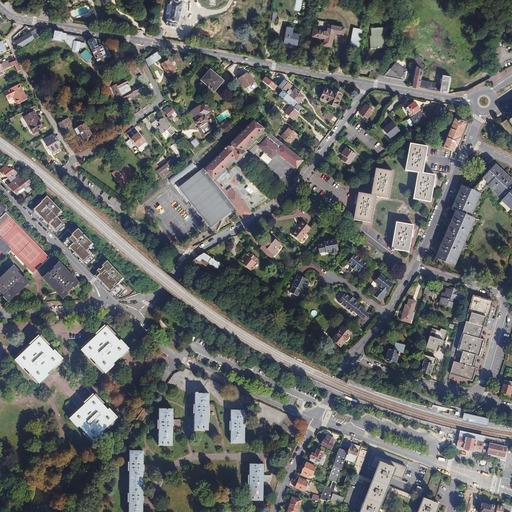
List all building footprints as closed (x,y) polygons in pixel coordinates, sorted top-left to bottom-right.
[(181,1),(181,0),(172,0),(169,19),(167,19),(166,25),(176,27),(177,21),(179,21),(182,2),(181,1)] [(315,29),(314,29),(313,36),(325,39),(323,45),(331,46),(334,32),(343,34),(344,27),(328,24),(327,31),(317,29),(315,29)] [(293,32),(293,28),(287,27),(284,42),(297,45),(299,33),(293,32)] [(382,27),(371,28),(371,36),(372,36),(373,38),(372,38),(372,48),(378,47),(378,49),(383,49),(382,36),(383,36),(382,27)] [(49,31),(37,28),(31,32),(15,42),(13,43),(17,50),(49,31)] [(359,47),(362,29),(354,28),(351,45),(359,47)] [(67,34),(55,32),(50,31),(49,37),(53,38),(53,40),(61,41),(61,39),(65,40),(65,41),(71,48),(73,48),(72,50),(79,51),(79,50),(81,50),(87,46),(85,43),(84,43),(85,37),(67,34)] [(88,42),(92,50),(92,51),(98,64),(108,59),(107,58),(111,56),(106,45),(102,47),(101,46),(98,47),(94,39),(92,38),(89,40),(88,42)] [(417,65),(422,70),(425,66),(421,63),(423,60),(415,54),(413,57),(401,48),(399,51),(417,65)] [(84,49),(79,54),(85,61),(91,57),(84,49)] [(151,56),(145,60),(148,66),(161,58),(157,52),(151,56)] [(0,65),(0,64),(0,75),(4,74),(2,71),(5,70),(5,69),(14,66),(18,72),(21,70),(16,60),(10,63),(9,60),(2,63),(3,64),(0,65)] [(168,60),(162,64),(169,76),(176,72),(168,60)] [(396,61),(384,76),(404,80),(406,71),(406,70),(404,68),(405,66),(405,64),(405,62),(403,61),(401,60),(399,60),(396,61)] [(413,87),(419,88),(420,80),(422,70),(417,65),(413,87)] [(224,81),(218,77),(215,74),(210,69),(201,80),(214,92),(220,86),(224,81)] [(375,79),(382,70),(373,69),(373,72),(370,72),(369,78),(375,79)] [(255,82),(250,75),(248,76),(247,73),(239,79),(245,88),(255,82)] [(447,93),(451,76),(442,75),(441,84),(432,82),(431,90),(447,93)] [(277,86),(265,77),(262,81),(273,90),(277,86)] [(126,79),(116,84),(111,86),(119,102),(124,100),(124,101),(134,96),(134,95),(145,90),(142,84),(131,89),(129,85),(126,84),(127,81),(126,79)] [(285,93),(291,98),(294,101),(298,104),(304,97),(295,89),(293,92),(290,89),(292,86),(284,79),(278,87),(284,92),(285,93)] [(426,89),(428,82),(420,80),(419,88),(426,89)] [(21,89),(22,88),(19,84),(10,89),(4,92),(8,100),(13,97),(18,104),(27,99),(23,91),(22,91),(21,89)] [(325,89),(320,100),(328,103),(327,104),(336,108),(341,94),(333,90),(333,92),(325,89)] [(284,99),(287,102),(288,103),(291,98),(285,93),(284,92),(280,96),(284,99)] [(419,122),(421,121),(425,118),(415,102),(406,108),(411,116),(409,117),(414,125),(415,125),(416,126),(418,125),(420,124),(419,122)] [(202,117),(209,112),(210,112),(208,110),(204,104),(192,112),(197,120),(202,117)] [(290,105),(284,112),(294,120),(300,113),(291,105),(290,105)] [(367,119),(373,111),(365,105),(359,113),(367,119)] [(165,112),(168,117),(171,120),(177,115),(171,107),(169,108),(168,106),(164,110),(165,112)] [(329,122),(333,115),(327,111),(322,117),(329,122)] [(38,120),(38,119),(34,112),(24,117),(33,133),(42,128),(38,120)] [(210,114),(209,112),(202,117),(197,120),(195,121),(199,128),(209,122),(206,117),(210,114)] [(511,112),(506,117),(508,119),(501,123),(511,139),(511,112)] [(64,133),(73,127),(68,118),(59,124),(64,133)] [(163,118),(162,119),(161,119),(159,120),(159,121),(158,122),(156,120),(152,123),(156,128),(158,127),(160,130),(159,131),(162,134),(167,130),(171,136),(175,133),(163,118)] [(463,128),(465,124),(455,120),(444,147),(453,152),(455,146),(456,146),(459,138),(458,138),(462,128),(463,128)] [(233,142),(224,150),(204,170),(203,169),(200,171),(192,161),(169,180),(187,204),(191,201),(211,227),(235,208),(243,219),(252,213),(233,189),(228,193),(222,186),(219,188),(213,180),(234,159),(236,160),(244,152),(242,150),(264,129),(254,121),(233,142)] [(380,130),(389,139),(399,130),(391,121),(380,130)] [(85,123),(77,128),(74,129),(77,135),(81,133),(84,140),(92,136),(85,123)] [(290,144),(297,135),(289,128),(281,137),(290,144)] [(267,137),(266,138),(266,139),(268,137),(270,139),(272,135),(264,129),(242,150),(244,152),(236,160),(234,159),(213,180),(219,188),(222,186),(217,179),(234,163),(236,164),(248,152),(246,150),(264,132),(267,134),(266,135),(267,137)] [(138,132),(131,138),(126,142),(131,148),(135,144),(138,148),(139,148),(141,151),(144,149),(143,148),(147,145),(145,142),(146,142),(138,132)] [(57,141),(58,142),(61,140),(58,135),(56,136),(54,133),(44,139),(49,147),(50,146),(57,141)] [(281,151),(285,146),(272,135),(270,139),(268,137),(266,139),(266,138),(260,146),(261,147),(260,147),(265,151),(266,150),(268,152),(267,153),(272,157),(272,156),(273,157),(277,153),(281,156),(283,153),(281,151)] [(222,148),(224,150),(233,142),(230,139),(222,148)] [(427,147),(410,144),(405,170),(418,173),(413,199),(430,202),(435,175),(422,173),(427,147)] [(179,152),(173,145),(170,147),(176,155),(179,152)] [(303,160),(285,146),(281,151),(283,153),(281,156),(296,168),(303,160)] [(346,154),(344,156),(341,160),(349,165),(356,155),(346,147),(343,152),(346,154)] [(161,177),(172,170),(170,168),(175,164),(172,160),(157,171),(161,177)] [(138,180),(125,164),(112,173),(125,190),(138,180)] [(491,189),(496,194),(499,191),(501,193),(500,195),(504,198),(502,199),(506,203),(507,201),(510,204),(507,206),(511,210),(511,180),(495,164),(482,178),(483,178),(472,190),(462,186),(452,209),(456,211),(435,258),(452,265),(454,261),(453,260),(454,257),(458,258),(462,247),(459,245),(461,241),(463,236),(466,238),(471,226),(468,225),(469,222),(471,222),(473,218),(470,217),(480,193),(488,186),(487,185),(490,183),(493,186),(491,189)] [(16,178),(20,175),(16,172),(10,168),(8,166),(6,168),(8,170),(4,173),(8,178),(13,175),(16,178)] [(371,195),(358,193),(354,219),(371,222),(375,196),(388,198),(393,172),(376,169),(371,195)] [(21,190),(15,194),(17,196),(25,190),(28,193),(36,186),(28,176),(29,175),(27,173),(22,177),(25,179),(17,185),(21,190)] [(8,186),(15,194),(21,190),(17,185),(25,179),(22,177),(20,175),(16,178),(13,175),(8,178),(12,183),(8,186)] [(41,189),(25,204),(116,299),(123,300),(140,293),(110,260),(111,259),(43,187),(41,188),(41,189)] [(256,188),(248,201),(257,207),(265,194),(256,188)] [(25,204),(31,199),(28,196),(22,201),(25,204)] [(311,228),(302,221),(292,234),(300,241),(311,228)] [(391,249),(392,249),(392,250),(394,251),(394,249),(408,252),(413,225),(396,222),(391,249)] [(260,248),(272,257),(274,254),(275,255),(276,255),(279,252),(278,251),(276,249),(281,243),(271,235),(264,244),(260,248)] [(336,239),(324,242),(324,244),(317,245),(319,253),(326,252),(332,251),(332,254),(337,253),(336,250),(338,250),(336,239)] [(239,261),(252,272),(255,267),(253,266),(258,259),(248,251),(239,261)] [(221,263),(217,261),(215,260),(211,257),(211,258),(204,253),(198,257),(193,260),(188,265),(190,266),(198,264),(205,268),(208,263),(218,269),(221,263)] [(354,254),(347,262),(352,266),(350,267),(355,271),(356,270),(361,273),(367,265),(354,254)] [(77,283),(72,278),(59,264),(46,276),(59,289),(62,287),(68,293),(77,283)] [(4,285),(0,289),(0,291),(8,300),(28,282),(15,269),(2,282),(4,285)] [(374,282),(381,287),(378,291),(377,290),(373,295),(380,301),(384,295),(384,294),(386,292),(387,292),(393,284),(381,274),(374,282)] [(306,281),(307,279),(297,275),(292,286),(290,292),(298,296),(300,290),(302,291),(304,286),(307,287),(309,282),(306,281)] [(430,295),(433,287),(426,285),(424,293),(430,295)] [(462,301),(465,293),(456,291),(457,289),(450,287),(450,289),(447,288),(445,293),(442,293),(439,304),(451,308),(454,299),(462,301)] [(354,301),(349,297),(345,293),(338,302),(351,312),(353,311),(364,319),(368,313),(363,309),(363,308),(358,304),(354,301)] [(474,372),(475,372),(476,368),(474,367),(472,367),(476,355),(477,356),(481,357),(483,346),(485,340),(479,338),(478,338),(481,326),(482,327),(486,328),(489,318),(491,319),(494,308),(492,307),(494,301),(472,295),(465,321),(466,321),(462,334),(461,334),(457,350),(462,351),(459,363),(453,361),(450,373),(472,379),(474,372)] [(410,323),(416,301),(409,299),(407,305),(405,305),(401,320),(410,323)] [(103,373),(104,372),(105,373),(115,365),(113,363),(118,359),(120,360),(129,352),(127,350),(129,349),(120,340),(119,341),(114,336),(116,335),(107,326),(106,327),(104,325),(95,334),(97,335),(91,340),(90,339),(81,347),(82,349),(81,350),(89,359),(91,358),(96,363),(94,364),(103,373)] [(340,325),(335,332),(337,333),(331,340),(340,347),(344,341),(345,341),(347,341),(349,339),(349,336),(351,333),(342,326),(340,325)] [(442,345),(446,331),(440,329),(439,331),(431,329),(425,348),(436,351),(438,344),(442,345)] [(63,362),(61,360),(63,359),(54,350),(53,351),(48,346),(50,345),(41,336),(40,337),(38,336),(29,344),(30,345),(25,350),(24,349),(15,357),(16,359),(15,360),(23,369),(25,368),(30,373),(28,374),(37,383),(38,382),(39,383),(49,375),(47,373),(52,369),(54,370),(63,362)] [(393,350),(388,349),(385,360),(396,363),(398,357),(397,356),(398,351),(397,351),(398,349),(402,351),(404,344),(395,342),(393,350)] [(421,372),(430,375),(433,365),(434,365),(436,358),(424,355),(423,361),(424,361),(421,372)] [(404,371),(409,373),(412,362),(407,360),(404,371)] [(195,393),(209,393),(211,393),(221,406),(230,410),(245,410),(245,406),(246,405),(253,405),(253,406),(254,406),(254,408),(255,409),(255,419),(270,426),(273,422),(274,422),(275,422),(279,426),(289,415),(186,368),(174,373),(167,383),(188,392),(195,393)] [(508,395),(510,396),(511,392),(511,381),(509,381),(508,385),(503,384),(500,393),(502,393),(508,395)] [(195,393),(194,404),(193,404),(193,414),(194,414),(194,430),(208,430),(209,393),(195,393)] [(84,403),(85,404),(80,409),(79,407),(69,416),(71,417),(69,419),(78,428),(79,426),(84,431),(83,433),(91,442),(92,441),(94,442),(103,433),(102,432),(107,427),(108,429),(117,420),(116,419),(117,417),(109,408),(107,410),(103,405),(104,403),(95,394),(94,395),(93,394),(84,403)] [(173,446),(173,409),(158,408),(158,420),(157,420),(157,429),(158,429),(158,446),(173,446)] [(245,410),(230,410),(230,421),(229,421),(229,430),(230,430),(230,443),(245,443),(245,410)] [(488,422),(489,419),(467,415),(463,414),(462,420),(487,426),(488,422)] [(460,432),(459,437),(462,437),(465,438),(468,439),(473,440),(476,440),(480,441),(482,442),(484,437),(460,432)] [(324,440),(321,444),(331,449),(336,440),(327,435),(324,440)] [(462,437),(459,437),(457,447),(463,448),(463,449),(466,450),(471,451),(474,451),(474,450),(480,452),(482,442),(480,441),(476,440),(473,440),(468,439),(465,438),(462,437)] [(341,449),(339,448),(336,456),(328,480),(332,482),(330,488),(325,486),(321,497),(320,499),(330,503),(330,501),(333,494),(345,460),(351,443),(344,441),(341,449)] [(351,443),(345,460),(354,463),(360,446),(351,443)] [(507,447),(489,443),(487,453),(505,457),(507,447)] [(324,452),(317,449),(315,454),(312,453),(310,458),(319,462),(324,452)] [(362,449),(353,472),(359,474),(368,452),(362,449)] [(142,511),(143,451),(129,450),(129,462),(128,462),(128,471),(129,471),(129,493),(127,493),(127,502),(129,502),(128,511),(142,511)] [(370,466),(377,469),(373,479),(370,486),(359,511),(377,511),(386,492),(388,485),(392,475),(402,479),(407,467),(375,455),(370,466)] [(301,475),(308,479),(310,476),(311,477),(316,467),(307,462),(301,475)] [(263,501),(263,464),(249,464),(249,475),(248,475),(248,484),(249,484),(248,500),(263,501)] [(359,474),(357,481),(370,486),(373,479),(359,474)] [(304,491),(308,482),(299,478),(297,482),(295,481),(293,487),(304,491)] [(388,485),(386,492),(411,502),(414,495),(388,485)] [(424,488),(417,486),(414,495),(420,498),(424,488)] [(341,505),(343,497),(333,494),(330,501),(341,505)] [(286,511),(297,511),(302,500),(292,497),(286,511)] [(435,511),(439,504),(423,497),(417,511),(435,511)] [(495,511),(497,507),(481,503),(479,511),(495,511)]
